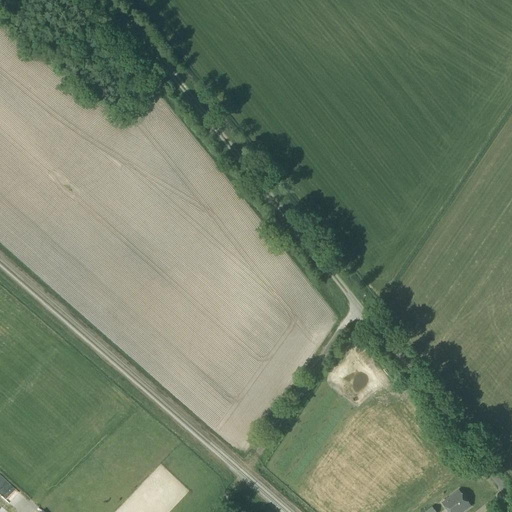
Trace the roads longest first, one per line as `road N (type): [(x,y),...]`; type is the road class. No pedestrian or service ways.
road 1 (track): [(511,499),(110,0)]
road 2 (unclassified): [(250,465),(341,328),(361,312)]
